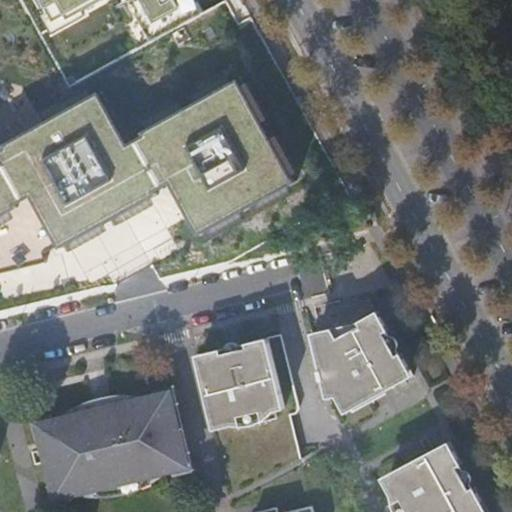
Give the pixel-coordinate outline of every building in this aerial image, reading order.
[(36,0),(55,32),(112,0),(123,0),(127,5),(135,0),(145,0),(156,20),(180,7),(176,0),(36,0)] [(0,142),(0,220),(34,201),(62,253),(161,197),(177,224),(190,247),(289,192),(233,92),(134,147),(105,97),(6,153),(0,142)] [(34,201),(0,220),(0,271),(54,264),(53,258),(62,253),(34,201)] [(399,384),(421,372),(409,349),(404,352),(392,329),(396,326),(386,307),(366,318),(368,321),(345,333),(340,324),(318,329),(328,366),(326,367),(328,377),(330,376),(335,395),(349,391),(356,403),(397,380),(399,384)] [(245,346),(238,348),(230,350),(229,346),(203,352),(209,377),(213,376),(225,422),(234,419),(245,421),(259,422),(272,419),(285,415),(283,408),(292,405),(275,334),(254,340),(255,343),(245,346)] [(199,463),(190,426),(180,385),(164,389),(164,392),(165,396),(179,393),(186,425),(195,460),(189,462),(182,463),(183,467),(184,472),(200,468),(199,463)] [(81,406),(72,412),(65,414),(63,414),(67,420),(60,422),(46,426),(48,435),(50,445),(51,449),(54,449),(59,468),(56,469),(60,484),(62,492),(76,489),(84,487),(84,491),(101,494),(103,494),(120,494),(137,490),(152,484),(159,480),(173,470),(174,469),(183,467),(182,463),(189,462),(195,460),(186,425),(179,393),(165,396),(164,392),(156,394),(138,392),(139,399),(83,411),(81,406)] [(139,399),(138,392),(120,392),(103,396),(86,403),(81,406),(83,411),(139,399)] [(44,436),(48,435),(46,426),(60,422),(57,414),(40,418),(44,436)] [(488,511),(481,498),(458,457),(469,458),(457,438),(434,450),(436,453),(435,454),(426,453),(428,456),(387,480),(390,487),(397,499),(391,502),(396,511),(488,511)] [(78,498),(76,489),(62,492),(60,484),(56,484),(61,502),(78,498)]
